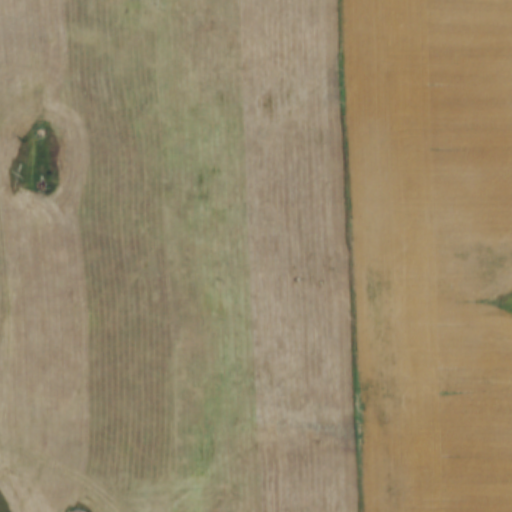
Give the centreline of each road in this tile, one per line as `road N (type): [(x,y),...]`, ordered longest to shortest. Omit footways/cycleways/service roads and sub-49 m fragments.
road 1 (track): [(12,290),(0,454)]
road 2 (track): [(0,471),(71,470),(124,511)]
